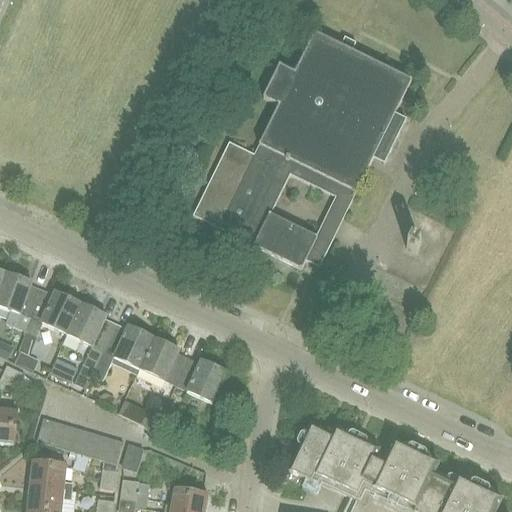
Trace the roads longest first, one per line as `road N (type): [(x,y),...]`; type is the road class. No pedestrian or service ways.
road 1 (residential): [(0,222),(273,350)]
road 2 (residential): [(273,350),(511,462)]
road 3 (residential): [(250,511),(273,350)]
